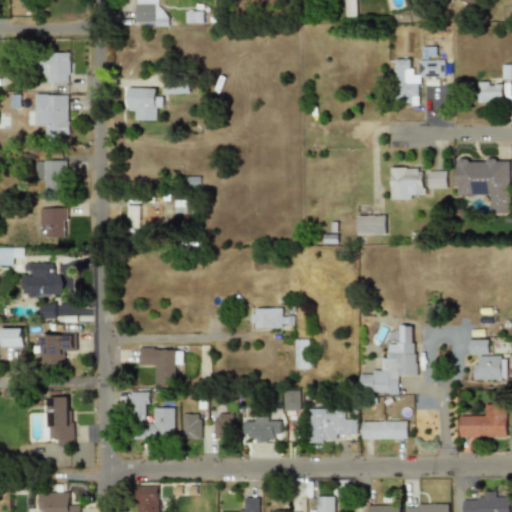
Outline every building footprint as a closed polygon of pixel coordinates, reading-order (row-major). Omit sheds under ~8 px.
[(136,0),(136,22),(154,22),(154,26),(160,26),(160,0),(136,0)] [(345,0),(346,17),(356,16),(355,0),(345,0)] [(70,53),(42,53),(42,65),(51,65),(51,83),(71,83),(70,53)] [(444,59),(419,59),(419,68),(411,68),(411,59),(393,59),(393,104),(419,104),(419,77),(444,77),(444,59)] [(170,81),(169,92),(187,93),(187,82),(170,81)] [(501,103),(501,81),(477,81),(477,103),(501,103)] [(136,120),(157,121),(157,107),(163,108),(163,97),(157,96),(157,88),(129,88),(128,110),(136,111),(136,120)] [(36,126),(47,126),(47,135),(70,135),(70,95),(37,94),(36,126)] [(489,193),(489,214),(510,214),(510,158),(455,158),(455,193),(489,193)] [(36,160),(36,180),(45,180),(45,195),(64,196),(65,161),(36,160)] [(423,167),(390,167),(390,199),(423,199),(423,167)] [(447,188),(447,170),(428,170),(428,188),(447,188)] [(140,205),(128,205),(128,232),(140,232),(140,205)] [(165,206),(142,205),(141,230),(159,231),(159,215),(165,215),(165,206)] [(40,226),(46,226),(45,238),(65,238),(65,208),(40,208),(40,226)] [(356,214),(356,235),(386,235),(386,214),(356,214)] [(0,265),(13,265),(13,257),(23,257),(23,248),(0,248),(0,265)] [(71,297),(71,269),(55,269),(55,263),(25,263),(25,273),(21,273),(20,296),(71,297)] [(53,304),(39,304),(40,318),(53,318),(53,304)] [(252,328),(295,328),(295,317),(285,317),(285,307),(252,307),(252,328)] [(416,375),(416,326),(398,326),(398,345),(389,345),(389,357),(381,357),(381,373),(361,373),(361,394),(398,394),(398,375),(416,375)] [(0,328),(0,347),(22,347),(22,328),(0,328)] [(40,365),(63,365),(63,354),(74,354),(74,334),(40,334),(40,365)] [(296,369),(312,369),(312,339),(296,339),(296,369)] [(506,380),(506,355),(488,355),(488,339),(469,339),(469,354),(473,354),(473,380),(506,380)] [(174,382),(174,366),(182,366),(183,349),(140,348),(139,367),(155,367),(155,381),(174,382)] [(301,390),(284,391),(284,411),(301,410),(301,390)] [(175,407),(150,407),(150,392),(132,392),(132,438),(175,437),(175,407)] [(73,440),(73,397),(49,397),(49,408),(43,408),(43,440),(73,440)] [(487,403),(487,415),(459,415),(459,439),(507,438),(507,403),(487,403)] [(309,408),(309,443),(338,443),(338,434),(358,434),(358,419),(347,419),(347,408),(309,408)] [(182,438),(201,438),(201,413),(182,413),(182,438)] [(233,438),(233,413),(213,413),(213,438),(233,438)] [(272,435),(281,435),(281,417),(250,417),(250,442),(272,442),(272,435)] [(361,421),(361,439),(408,439),(408,421),(361,421)] [(135,511),(159,511),(159,484),(135,484),(135,511)] [(462,500),(462,511),(509,511),(509,499),(499,499),(498,491),(481,491),(481,500),(462,500)] [(38,492),(38,511),(78,511),(78,502),(68,502),(68,492),(38,492)] [(334,511),(334,496),(315,496),(315,511),(334,511)] [(239,507),(219,507),(219,511),(258,511),(258,497),(239,497),(239,507)] [(400,511),(400,503),(354,502),(354,511),(400,511)]
